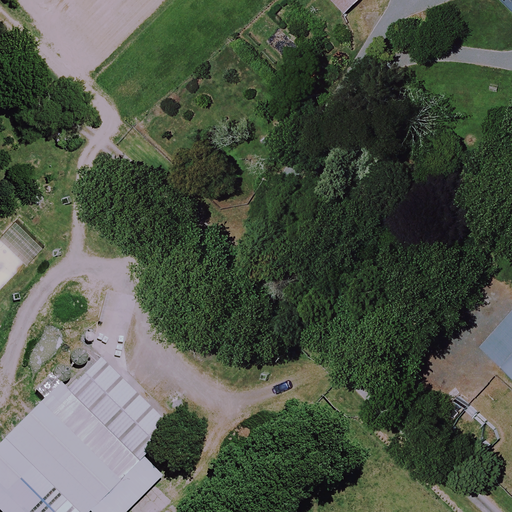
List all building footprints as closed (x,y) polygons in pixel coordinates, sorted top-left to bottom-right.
[(361,0),(335,0),(347,13),(361,0)] [(511,314),(485,345),(511,369),(511,314)] [(63,357),(78,372),(92,358),(78,343),(63,357)] [(78,372),(63,357),(46,374),(60,389),(78,372)] [(171,429),(100,360),(68,393),(139,462),(154,446),(171,429)] [(118,483),(65,431),(44,452),(97,505),(118,483)] [(53,511),(65,500),(30,467),(6,492),(26,511),(53,511)]
